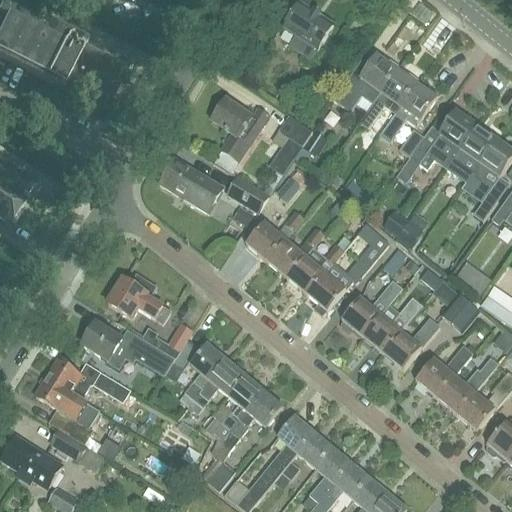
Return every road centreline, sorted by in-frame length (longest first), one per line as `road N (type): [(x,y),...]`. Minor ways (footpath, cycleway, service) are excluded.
road 1 (residential): [(487,511),(108,199)]
road 2 (residential): [(0,375),(108,199)]
road 3 (residential): [(129,166),(231,0)]
road 4 (residential): [(129,166),(0,100)]
